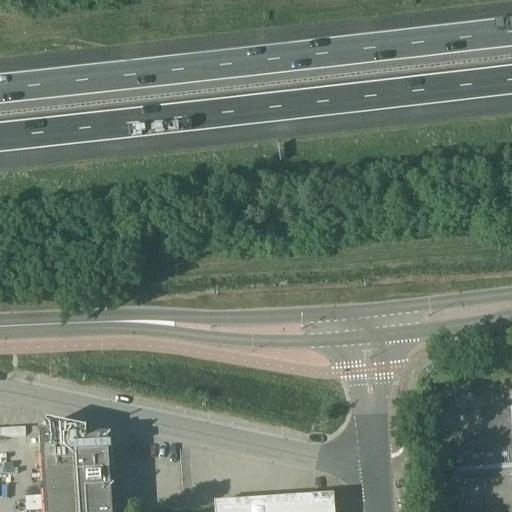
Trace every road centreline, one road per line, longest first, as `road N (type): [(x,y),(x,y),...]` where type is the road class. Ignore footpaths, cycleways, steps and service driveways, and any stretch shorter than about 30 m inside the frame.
road 1 (motorway): [(511,27),(0,83)]
road 2 (motorway): [(0,140),(511,85)]
road 3 (unclassified): [(376,461),(302,457),(0,392)]
road 4 (tertiary): [(102,322),(235,341),(366,338)]
road 5 (tertiary): [(363,312),(102,322)]
road 6 (tertiary): [(511,294),(363,312)]
road 7 (tertiary): [(366,338),(511,316)]
road 8 (tertiary): [(366,338),(376,461)]
